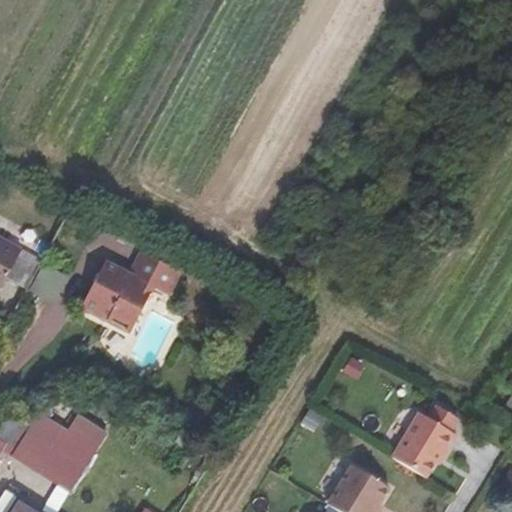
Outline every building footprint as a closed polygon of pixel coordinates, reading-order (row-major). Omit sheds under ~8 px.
[(20,249),(41,261),(70,208),(52,199),(34,233),(30,231),(20,249)] [(6,278),(26,289),(41,261),(20,249),(0,238),(0,286),(1,287),(6,278)] [(141,253),(178,271),(181,265),(144,246),(141,253)] [(181,273),(178,271),(141,253),(130,273),(106,260),(82,307),(109,321),(111,316),(133,327),(153,289),(168,296),(181,273)] [(53,304),(67,277),(44,265),(30,291),(53,304)] [(130,332),(133,327),(111,316),(109,321),(130,332)] [(186,416),(209,431),(221,412),(198,398),(186,416)] [(14,456),(72,492),(109,432),(80,414),(70,429),(42,411),(14,456)] [(395,460),(428,480),(438,464),(444,455),(448,457),(459,438),(422,415),(395,460)] [(200,445),(209,431),(186,416),(177,431),(200,445)] [(448,457),(444,455),(438,464),(442,466),(448,457)] [(351,466),(327,505),(338,511),(374,511),(376,509),(388,488),(351,466)] [(500,487),(511,494),(511,493),(511,471),(510,471),(500,487)]
